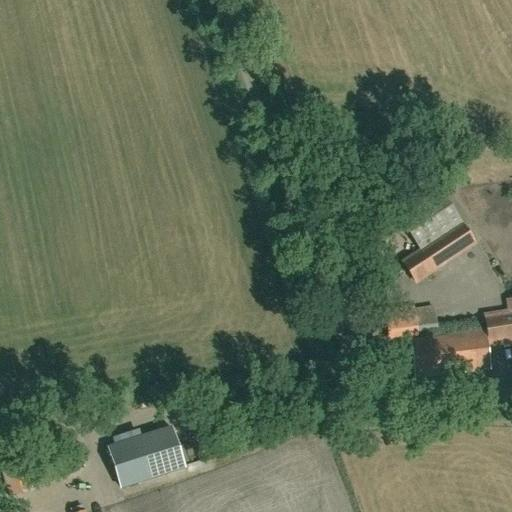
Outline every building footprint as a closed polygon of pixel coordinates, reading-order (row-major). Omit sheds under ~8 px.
[(415,283),(474,244),(440,191),(399,218),(420,251),(402,263),(415,283)] [(490,349),(511,345),(511,301),(507,302),(509,311),(483,315),(490,349)] [(391,318),(392,338),(422,337),(422,321),(409,322),(409,318),(391,318)] [(413,378),(489,369),(485,334),(443,339),(443,342),(409,346),(413,378)] [(360,418),(415,412),(412,396),(357,401),(360,418)] [(171,429),(108,449),(120,489),(184,468),(171,429)] [(71,447),(60,451),(23,463),(23,461),(0,467),(0,468),(9,499),(32,492),(30,486),(78,470),(71,447)]
